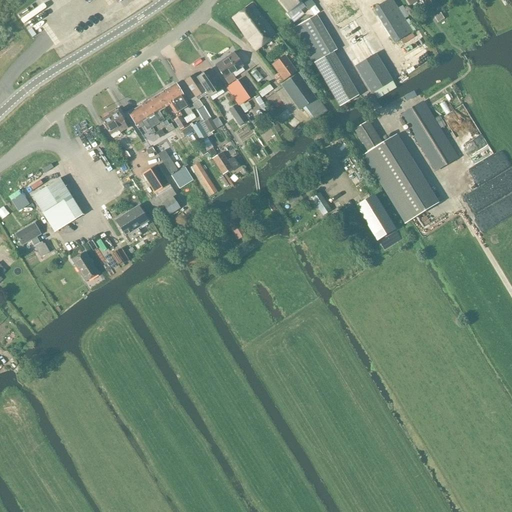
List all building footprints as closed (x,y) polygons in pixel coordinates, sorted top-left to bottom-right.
[(278,0),(288,12),(296,6),(300,2),(304,7),(305,7),(307,9),(314,4),(310,0),(278,0)] [(344,0),(324,0),(340,26),(355,17),(344,0)] [(388,0),(373,9),(394,44),(412,32),(393,1),(392,0),(388,0)] [(426,0),(432,10),(438,6),(434,0),(426,0)] [(232,18),(255,51),(275,35),(262,18),(251,4),(232,18)] [(441,13),(434,17),(438,23),(445,19),(441,13)] [(295,27),(293,28),(314,63),(331,53),(336,50),(316,15),(295,27)] [(339,30),(351,49),(366,40),(354,20),(339,30)] [(351,49),(360,63),(375,53),(366,40),(351,49)] [(235,80),(231,74),(242,66),(233,53),(215,65),(228,84),(235,80)] [(375,53),(360,63),(354,66),(371,94),(392,81),(375,53)] [(284,57),(273,66),(282,80),(294,71),(284,57)] [(209,69),(196,77),(209,97),(222,89),(209,69)] [(194,74),(184,81),(195,98),(196,98),(197,100),(207,93),(194,74)] [(281,86),(299,111),(315,99),(312,94),(314,93),(312,90),(310,92),(297,74),(281,86)] [(228,87),(239,104),(247,98),(236,82),(228,87)] [(175,84),(166,90),(173,102),(179,111),(183,108),(189,105),(183,96),(175,84)] [(166,90),(156,96),(164,108),(169,104),(172,109),(175,113),(179,111),(173,102),(166,90)] [(156,96),(147,101),(154,113),(154,114),(160,123),(164,120),(162,116),(160,117),(156,112),(164,108),(156,96)] [(260,97),(256,99),(259,106),(264,103),(260,97)] [(317,97),(302,109),(312,122),(327,111),(317,97)] [(147,101),(138,107),(145,119),(151,128),(155,126),(160,123),(154,114),(154,113),(147,101)] [(400,115),(436,172),(459,158),(424,101),(416,106),(400,115)] [(235,104),(227,109),(232,117),(239,126),(247,121),(242,114),(235,104)] [(196,111),(203,121),(209,117),(203,106),(197,110),(196,111)] [(145,119),(138,107),(128,113),(135,125),(138,129),(143,125),(144,127),(147,131),(151,128),(145,119)] [(109,115),(101,120),(110,135),(118,130),(120,132),(127,128),(125,126),(116,111),(115,112),(114,110),(108,114),(109,115)] [(204,122),(210,133),(217,128),(211,118),(204,122)] [(354,129),(368,152),(382,143),(368,121),(354,129)] [(193,131),(200,142),(201,141),(207,138),(207,137),(198,123),(191,127),(193,131)] [(165,127),(169,132),(174,129),(171,124),(165,127)] [(190,125),(181,130),(184,136),(193,131),(191,127),(190,125)] [(156,133),(159,138),(165,135),(161,129),(156,133)] [(365,155),(406,223),(408,221),(438,203),(396,136),(367,154),(365,155)] [(207,138),(201,141),(201,142),(204,146),(207,151),(212,148),(213,148),(207,138)] [(127,151),(121,155),(125,161),(131,157),(127,151)] [(217,156),(212,159),(222,174),(227,171),(238,164),(233,157),(227,161),(221,153),(217,156)] [(168,158),(162,162),(167,170),(170,175),(177,171),(173,166),(168,158)] [(198,163),(193,166),(212,195),(217,192),(198,163)] [(157,166),(142,175),(153,193),(154,193),(157,197),(150,202),(156,212),(165,207),(169,214),(179,208),(172,197),(175,195),(168,183),(157,166)] [(170,176),(179,189),(192,180),(184,167),(170,176)] [(223,176),(219,179),(225,188),(229,186),(223,176)] [(59,179),(31,196),(42,213),(70,196),(59,179)] [(297,189),(285,197),(290,204),(301,196),(297,189)] [(318,193),(310,199),(323,217),(331,211),(318,193)] [(375,194),(356,206),(378,241),(397,229),(375,194)] [(70,196),(42,213),(54,233),(82,215),(70,196)] [(115,221),(128,242),(141,235),(137,228),(147,221),(138,207),(115,221)] [(236,217),(227,222),(232,231),(242,226),(236,217)] [(33,223),(15,234),(22,245),(31,240),(34,246),(39,243),(36,237),(40,235),(33,223)] [(42,242),(39,243),(34,246),(40,257),(49,252),(44,243),(43,244),(42,242)] [(179,258),(187,269),(210,254),(202,243),(179,258)] [(72,260),(85,281),(98,273),(84,252),(72,260)]
